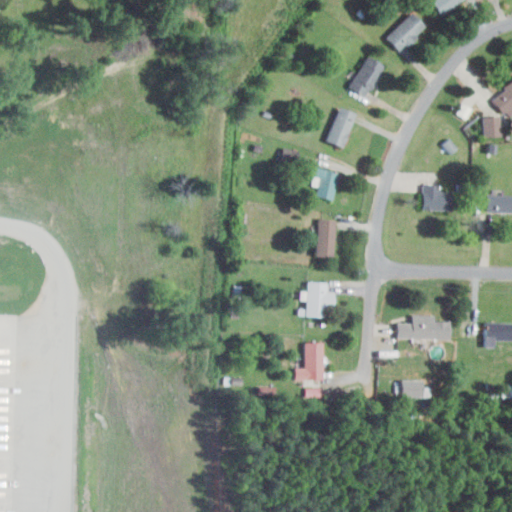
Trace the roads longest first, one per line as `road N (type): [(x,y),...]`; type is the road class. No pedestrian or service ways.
road 1 (residential): [(511,21),(464,50),(397,159),(375,268),(365,391)]
road 2 (residential): [(375,268),(511,272)]
